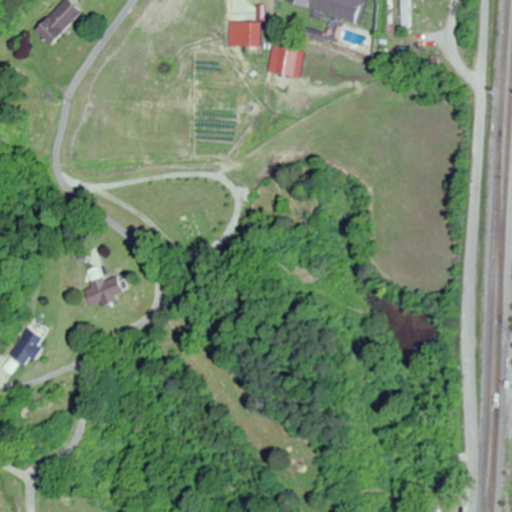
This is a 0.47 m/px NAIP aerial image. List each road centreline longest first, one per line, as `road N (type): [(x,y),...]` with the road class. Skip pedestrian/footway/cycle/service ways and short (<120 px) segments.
road 1 (residential): [(25,511),(32,471),(74,437),(93,357),(147,319),(160,292),(64,115),(79,73),(127,0)]
road 2 (residential): [(467,511),(484,0)]
